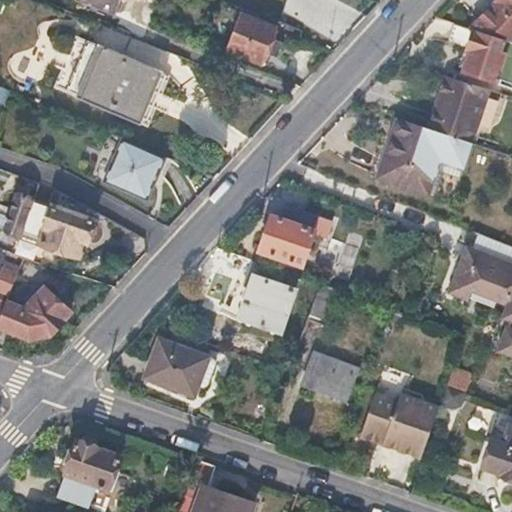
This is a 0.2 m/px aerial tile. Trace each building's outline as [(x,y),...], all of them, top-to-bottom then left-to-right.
[(84,0),(114,12),(118,0),(84,0)] [(511,0),(500,0),(474,28),(507,39),(511,40),(511,0)] [(276,30),(242,16),(228,50),(264,64),(267,53),(277,57),(283,43),(273,39),(276,30)] [(511,40),(507,39),(505,43),(453,25),(449,41),(471,49),(464,71),(497,83),(507,56),(511,57),(511,40)] [(67,92),(72,94),(94,42),(88,40),(67,92)] [(72,94),(146,125),(167,72),(94,42),(72,94)] [(167,72),(146,125),(152,127),(172,74),(167,72)] [(491,88),(446,74),(429,127),(474,142),(491,88)] [(415,123),(400,118),(381,177),(387,179),(400,141),(407,144),(415,123)] [(474,142),(429,127),(415,123),(407,144),(400,141),(387,179),(429,193),(438,167),(441,161),(466,169),(475,142),(474,142)] [(149,201),(167,157),(124,139),(105,183),(149,201)] [(14,203),(6,233),(80,257),(85,241),(92,242),(94,230),(89,228),(90,225),(14,203)] [(273,220),(260,253),(302,268),(314,234),(312,233),(318,219),(289,209),(283,223),(273,220)] [(508,324),(498,349),(511,354),(511,260),(470,244),(465,255),(463,254),(450,291),(469,298),(473,289),(508,303),(503,316),(511,319),(511,320),(510,325),(508,324)] [(0,278),(15,286),(26,261),(9,254),(0,276),(0,278)] [(244,304),(248,306),(244,320),(280,333),(294,291),(253,276),(244,304)] [(338,290),(322,284),(300,344),(317,349),(338,290)] [(8,305),(0,323),(0,329),(36,337),(38,340),(48,330),(52,334),(71,311),(49,290),(29,311),(8,305)] [(200,384),(210,357),(160,340),(147,376),(196,394),(200,384)] [(359,368),(315,353),(305,381),(349,397),(359,368)] [(216,360),(210,357),(200,384),(205,386),(211,383),(217,366),(216,360)] [(451,363),(446,382),(465,388),(470,368),(451,363)] [(467,391),(448,385),(443,400),(463,406),(467,391)] [(424,459),(441,407),(402,393),(400,400),(377,392),(362,437),(386,446),(387,442),(399,446),(397,450),(424,459)] [(66,471),(57,495),(89,506),(97,485),(112,490),(117,477),(111,475),(118,454),(95,445),(96,438),(85,435),(83,441),(77,440),(70,458),(65,457),(61,469),(66,471)] [(511,448),(497,443),(488,468),(511,477),(511,448)] [(208,487),(215,466),(198,461),(186,496),(198,500),(193,511),(249,511),(253,503),(208,487)] [(162,511),(180,511),(186,496),(179,494),(174,507),(165,504),(162,511)]
